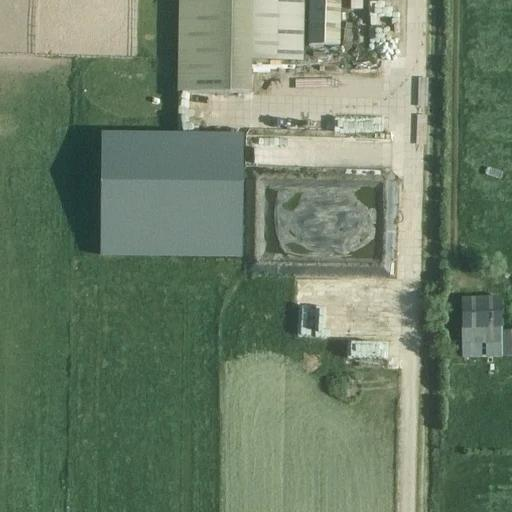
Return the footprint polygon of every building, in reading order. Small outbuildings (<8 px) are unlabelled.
[(177,0),(176,92),(250,93),(250,62),(302,63),(303,0),(177,0)] [(339,45),(339,0),(307,0),(307,44),(339,45)] [(393,107),(159,112),(158,207),(393,203),(393,107)] [(359,349),(400,349),(401,329),(389,329),(390,299),(350,298),(349,326),(360,326),(359,349)] [(502,356),(500,298),(460,299),(461,357),(502,356)]
